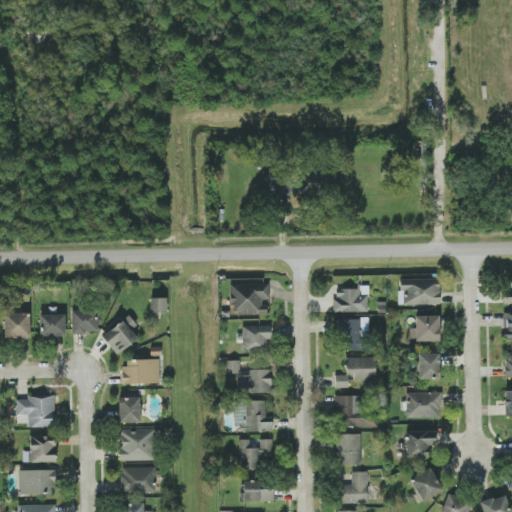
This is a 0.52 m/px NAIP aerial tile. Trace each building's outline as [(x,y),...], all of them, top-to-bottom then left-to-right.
[(402,305),(440,304),(439,279),(401,280),(402,305)] [(230,283),(231,315),(267,314),(267,305),(262,305),(262,300),(270,299),(269,282),(230,283)] [(367,312),(368,288),(334,287),(334,311),(367,312)] [(166,297),(150,298),(151,312),(166,312),(166,297)] [(97,333),(97,310),(71,311),(71,333),(97,333)] [(29,313),(4,313),(4,338),(30,337),(29,313)] [(39,315),(40,336),(65,336),(65,314),(39,315)] [(102,338),(118,355),(137,337),(131,330),(137,325),(127,314),(102,338)] [(439,340),(439,315),(415,316),(415,328),(410,328),(410,341),(439,340)] [(367,350),(367,319),(337,319),(337,351),(367,350)] [(267,349),(266,339),(271,339),(271,325),(242,325),(243,350),(267,349)] [(419,379),(439,379),(439,353),(418,353),(419,379)] [(375,380),(375,357),(347,357),(346,374),(353,374),(353,380),(375,380)] [(159,383),(159,359),(123,360),(123,384),(159,383)] [(226,361),(226,373),(239,373),(239,360),(226,361)] [(271,392),(271,371),(238,371),(238,392),(271,392)] [(348,375),(335,375),(335,387),(348,387),(348,375)] [(440,392),(406,392),(406,418),(441,417),(440,392)] [(363,396),(335,395),(334,426),(362,426),(363,396)] [(17,423),(27,423),(27,427),(54,427),(54,396),(16,397),(17,423)] [(139,397),(118,398),(119,423),(140,423),(139,397)] [(245,431),(272,431),(272,417),(265,417),(265,400),(245,400),(245,431)] [(120,461),(155,460),(154,429),(119,430),(120,461)] [(407,431),(406,457),(427,457),(428,445),(436,445),(437,431),(407,431)] [(361,464),(361,433),(336,434),(337,465),(361,464)] [(55,463),(56,437),(30,436),(29,451),(23,451),(23,462),(55,463)] [(273,439),(260,439),(260,448),(249,448),(250,439),(239,439),(238,466),(272,467),(273,439)] [(121,467),(121,491),(156,492),(156,468),(121,467)] [(422,501),(442,490),(430,468),(410,478),(422,501)] [(18,471),(19,493),(56,492),(55,469),(18,471)] [(368,472),(351,471),(351,485),(337,484),(337,502),(367,503),(368,472)] [(273,481),(243,480),(243,501),(273,502),(273,481)] [(510,511),(505,495),(479,502),(482,511),(479,511),(510,511)] [(143,511),(143,503),(122,504),(122,511),(143,511)]
